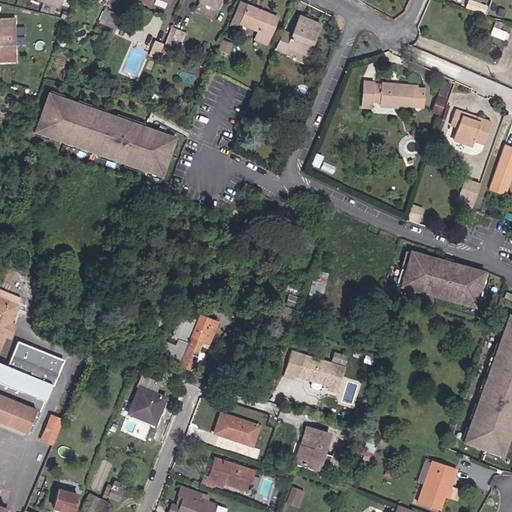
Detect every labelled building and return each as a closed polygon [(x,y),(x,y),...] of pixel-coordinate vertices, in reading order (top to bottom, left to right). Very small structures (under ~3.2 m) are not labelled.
[(164,0),(179,5),(180,0),(149,0),(148,4),(161,9),(164,0)] [(226,10),(228,11),(232,0),(212,0),(211,3),(214,5),(211,12),(223,18),(226,10)] [(112,17),(124,22),(131,7),(119,1),(112,17)] [(252,25),(258,8),(250,5),(242,27),(266,36),(268,31),(252,25)] [(266,39),(279,44),(288,19),(258,8),(252,25),(268,31),(266,36),(266,39)] [(221,22),(223,18),(211,12),(208,10),(206,14),(221,22)] [(7,62),(23,62),(24,15),(0,14),(0,25),(4,25),(4,42),(7,42),(7,62)] [(300,49),(315,54),(321,40),(324,41),(331,24),(310,16),(303,34),(300,33),(292,51),(298,54),(300,49)] [(109,23),(121,29),(124,22),(112,17),(109,23)] [(134,26),(146,30),(148,21),(137,17),(134,26)] [(185,50),(187,45),(191,34),(181,30),(175,46),(185,50)] [(288,50),(292,51),(300,33),(295,32),(288,50)] [(187,45),(192,47),(196,36),(191,34),(187,45)] [(442,79),(433,112),(443,115),(452,81),(442,79)] [(391,87),(384,86),(384,84),(374,83),(371,109),(382,110),(382,103),(389,104),(396,104),(395,108),(408,110),(409,107),(431,109),(433,89),(427,88),(427,87),(407,85),(407,88),(403,88),(403,85),(392,84),(391,87)] [(177,138),(47,92),(34,133),(164,178),(177,138)] [(478,142),(488,146),(496,124),(482,119),(480,124),(467,119),(468,114),(459,111),(454,125),(461,128),(457,141),(476,148),(478,142)] [(511,146),(508,145),(493,190),(507,195),(511,180),(511,146)] [(463,196),(479,200),(484,186),(468,181),(463,196)] [(448,263),(415,254),(406,288),(479,308),(488,274),(456,265),(448,263)] [(328,287),(333,289),(337,275),(326,272),(320,292),(325,294),(328,287)] [(23,290),(0,280),(0,286),(21,295),(23,290)] [(21,295),(0,286),(0,351),(7,334),(12,336),(17,323),(10,320),(21,295)] [(316,305),(321,307),(325,294),(320,292),(316,305)] [(306,327),(309,328),(315,309),(316,305),(313,304),(306,327)] [(309,328),(315,329),(321,307),(316,305),(315,309),(309,328)] [(213,338),(208,336),(216,316),(203,311),(201,316),(184,310),(174,334),(182,337),(179,343),(171,340),(165,357),(194,368),(197,361),(203,363),(206,362),(208,354),(207,352),(201,350),(205,341),(206,339),(212,342),(213,338)] [(511,437),(511,316),(509,315),(463,443),(504,459),(511,437)] [(208,336),(213,338),(221,317),(216,316),(208,336)] [(336,361),(347,364),(350,356),(338,353),(336,361)] [(333,392),(341,394),(349,368),(308,356),(302,376),(318,381),(327,383),(334,386),(333,392)] [(158,391),(161,384),(157,382),(158,379),(143,373),(139,384),(143,385),(137,402),(153,409),(161,392),(158,391)] [(323,389),(325,388),(327,383),(318,381),(317,384),(319,388),(323,389)] [(23,396),(31,399),(37,386),(29,383),(23,396)] [(150,417),(158,421),(168,395),(161,392),(153,409),(150,417)] [(0,421),(32,434),(41,411),(0,394),(0,421)] [(150,417),(153,409),(137,402),(133,411),(150,417)] [(261,444),(268,424),(230,410),(222,430),(261,444)] [(53,438),(62,441),(71,421),(61,417),(58,424),(57,426),(59,427),(57,433),(55,432),(54,434),(53,438)] [(55,432),(57,433),(59,427),(57,426),(58,424),(53,422),(50,433),(54,434),(55,432)] [(301,445),(306,446),(313,428),(307,427),(301,445)] [(296,461),(329,472),(334,455),(326,453),(332,435),(313,428),(306,446),(301,445),(296,461)] [(222,480),(252,491),(259,471),(222,457),(215,478),(222,480)] [(451,492),(455,493),(462,472),(437,463),(422,505),(443,511),(444,511),(449,498),(451,492)] [(220,488),(222,480),(215,478),(210,476),(207,483),(220,488)] [(115,494),(118,486),(121,480),(115,477),(113,481),(110,479),(103,493),(107,495),(109,491),(115,494)] [(201,497),(204,489),(185,482),(181,490),(188,492),(185,499),(182,498),(181,502),(177,500),(173,511),(175,511),(234,511),(236,506),(206,495),(205,498),(201,497)] [(115,494),(121,497),(125,489),(118,486),(115,494)] [(301,507),(305,489),(291,486),(287,503),(301,507)] [(78,511),(84,495),(65,489),(59,506),(77,511),(78,511)] [(94,511),(106,511),(112,500),(102,496),(94,511)]
